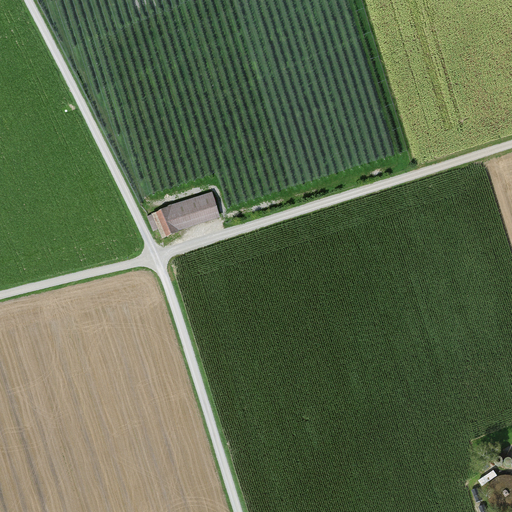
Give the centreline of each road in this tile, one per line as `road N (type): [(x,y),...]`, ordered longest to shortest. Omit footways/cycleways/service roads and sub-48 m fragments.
road 1 (track): [(240,511),(156,260),(28,0)]
road 2 (track): [(511,146),(156,260),(0,296)]
